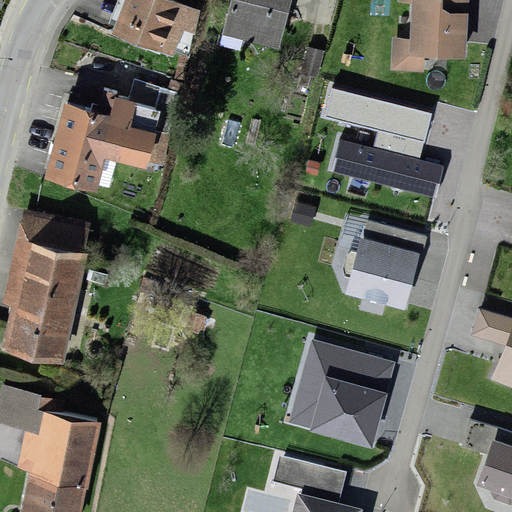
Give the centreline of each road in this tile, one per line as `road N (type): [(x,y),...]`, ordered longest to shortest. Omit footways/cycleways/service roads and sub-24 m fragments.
road 1 (residential): [(395,492),(511,15)]
road 2 (primary): [(0,131),(45,0)]
